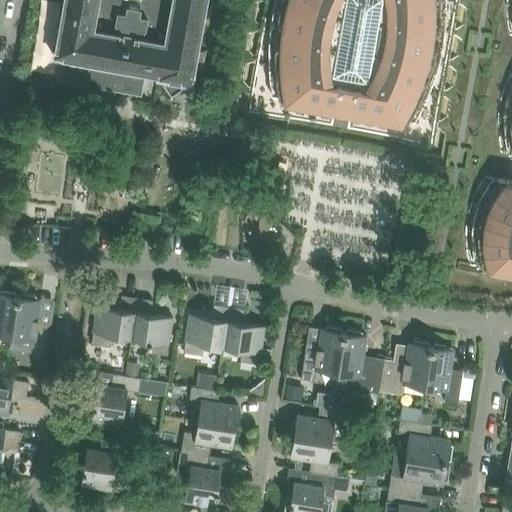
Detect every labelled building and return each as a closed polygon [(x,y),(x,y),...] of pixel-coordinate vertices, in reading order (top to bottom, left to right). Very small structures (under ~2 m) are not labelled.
[(162,77),(161,83),(170,95),(169,98),(172,99),(173,95),(182,88),(183,87),(184,88),(185,84),(189,84),(189,83),(193,84),(196,70),(202,72),(206,51),(196,50),(205,0),(62,0),(52,55),(64,58),(60,77),(135,92),(139,70),(156,73),(156,76),(162,77)] [(277,97),(351,110),(407,120),(416,105),(423,89),(428,75),(433,59),(436,45),(438,30),(439,13),(439,0),(280,0),(280,1),(277,16),(275,31),(273,47),(274,63),(275,79),(277,97)] [(485,200),(482,207),(480,213),(477,230),(477,245),(482,265),(483,268),(511,272),(511,182),(498,180),(487,196),(485,200)] [(0,334),(11,336),(17,295),(0,292),(0,334)] [(17,295),(11,336),(9,348),(44,353),(48,325),(36,323),(40,299),(17,295)] [(111,334),(130,337),(137,297),(121,295),(119,309),(97,305),(91,343),(109,346),(111,334)] [(137,297),(130,337),(150,340),(148,352),(166,355),(172,317),(150,313),(152,300),(137,297)] [(203,343),(222,346),(229,306),(213,303),(211,317),(189,314),(183,352),(201,355),(203,343)] [(229,306),(222,346),(242,349),(240,361),(258,364),(264,326),(242,322),(244,308),(229,306)] [(316,368),(337,372),(343,332),(321,328),(317,352),(305,350),(300,378),(314,380),(316,368)] [(343,332),(337,372),(348,374),(346,385),(379,390),(383,362),(362,359),(366,335),(343,332)] [(403,382),(424,385),(431,345),(408,342),(404,366),(392,364),(388,392),(401,394),(403,382)] [(431,345),(424,385),(446,389),(444,401),(457,403),(462,374),(449,373),(453,349),(431,345)] [(78,356),(76,366),(86,367),(87,361),(84,357),(78,356)] [(476,376),(478,365),(463,363),(462,374),(476,376)] [(126,365),(124,375),(135,377),(137,367),(126,365)] [(34,366),(33,374),(45,376),(46,368),(34,366)] [(25,398),(28,381),(4,377),(5,372),(0,371),(0,413),(6,415),(9,395),(25,398)] [(138,391),(140,377),(135,377),(124,375),(112,373),(110,385),(97,383),(93,405),(92,405),(92,407),(89,407),(86,424),(103,427),(104,423),(121,425),(126,389),(138,391)] [(198,373),(196,386),(214,389),(217,376),(198,373)] [(266,376),(244,392),(263,395),(266,376)] [(300,398),(302,387),(287,385),(285,396),(300,398)] [(201,400),(197,420),(234,426),(238,404),(217,401),(219,390),(214,389),(196,386),(191,386),(189,398),(201,400)] [(340,407),(341,400),(333,399),(332,406),(340,407)] [(401,405),(399,418),(419,422),(420,412),(421,408),(401,405)] [(297,414),(293,435),(330,441),(333,421),(345,423),(347,410),(319,406),(317,417),(297,414)] [(409,434),(406,453),(406,455),(446,461),(449,439),(426,435),(427,423),(419,422),(399,418),(397,432),(409,434)] [(184,431),(180,450),(209,455),(210,444),(231,447),(234,426),(197,420),(195,432),(184,431)] [(17,448),(20,431),(4,428),(5,423),(0,421),(0,452),(1,445),(17,448)] [(155,446),(157,431),(141,429),(138,443),(155,446)] [(368,445),(370,434),(360,433),(358,444),(368,445)] [(310,460),(309,470),(337,475),(339,463),(327,461),(330,441),(293,435),(290,456),(310,460)] [(128,456),(130,442),(102,438),(100,450),(87,448),(83,470),(82,470),(81,472),(79,472),(76,489),(93,491),(94,487),(110,490),(116,454),(128,456)] [(209,455),(180,450),(178,464),(190,465),(184,501),(201,504),(200,508),(217,511),(220,494),(217,493),(218,491),(216,491),(220,466),(227,468),(229,458),(209,455)] [(394,451),(388,488),(416,492),(418,480),(442,484),(446,461),(406,455),(406,453),(394,451)] [(331,511),(337,475),(309,470),(307,483),(293,481),(290,502),(289,502),(288,504),(286,504),(284,511),(331,511)] [(375,484),(377,473),(366,472),(364,483),(375,484)] [(416,492),(388,488),(386,501),(398,503),(396,511),(426,511),(428,507),(415,504),(416,492)] [(511,511),(511,497),(503,496),(500,511),(511,511)]
